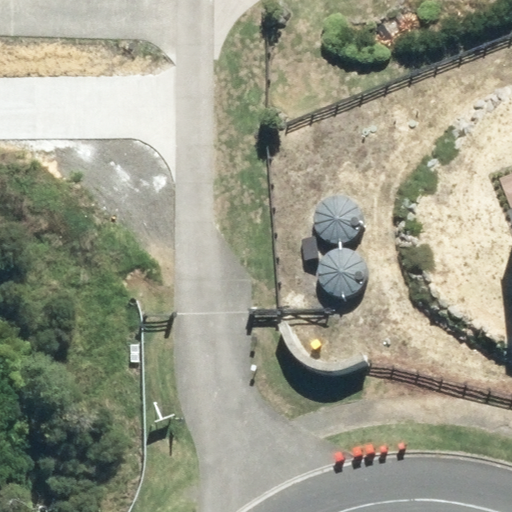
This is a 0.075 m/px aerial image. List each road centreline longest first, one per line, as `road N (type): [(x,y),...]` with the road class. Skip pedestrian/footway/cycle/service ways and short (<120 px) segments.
road 1 (unknown): [(246,511),(194,310),(175,148),(172,0)]
road 2 (unclassified): [(474,511),(423,494),(308,511)]
